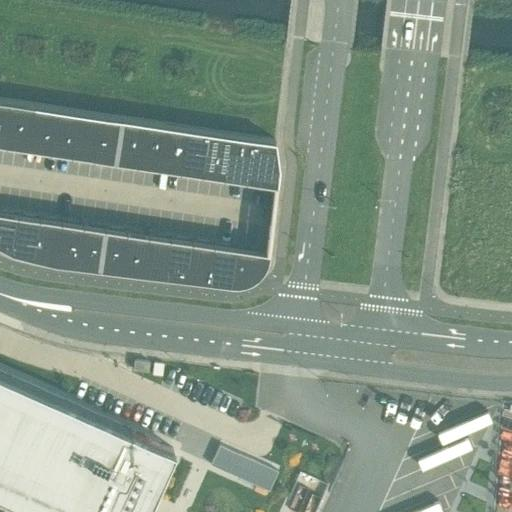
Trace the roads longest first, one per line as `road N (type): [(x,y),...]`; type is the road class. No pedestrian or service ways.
road 1 (unclassified): [(337,0),(295,326)]
road 2 (unclassified): [(379,337),(412,44)]
road 3 (unclassified): [(11,300),(77,329),(291,355)]
road 4 (unclassified): [(295,326),(74,298),(11,300)]
road 5 (unclassified): [(376,368),(511,383)]
road 6 (unclassified): [(511,350),(379,337)]
